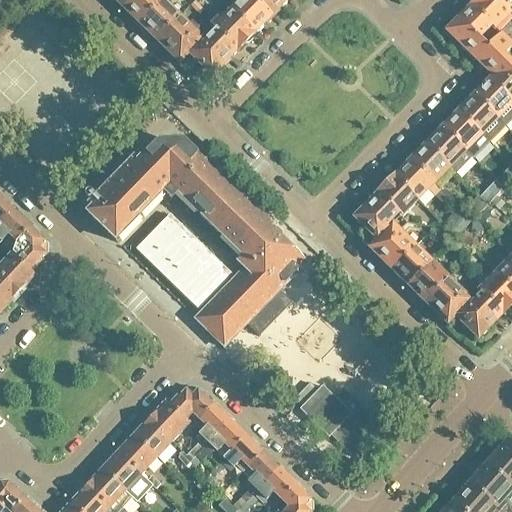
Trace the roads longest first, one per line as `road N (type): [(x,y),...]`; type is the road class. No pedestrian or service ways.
road 1 (residential): [(310,224),(441,89),(443,76),(400,29)]
road 2 (residential): [(0,444),(36,476),(68,472),(178,348)]
road 3 (residential): [(486,391),(310,224)]
road 4 (residential): [(350,511),(178,348)]
road 5 (residential): [(208,127),(338,0)]
road 6 (residential): [(208,127),(79,0)]
road 7 (residential): [(376,511),(486,391)]
road 8 (residential): [(310,224),(208,127)]
road 9 (residential): [(178,348),(88,256)]
road 10 (residential): [(0,349),(88,256)]
road 11 (residential): [(88,256),(0,168)]
